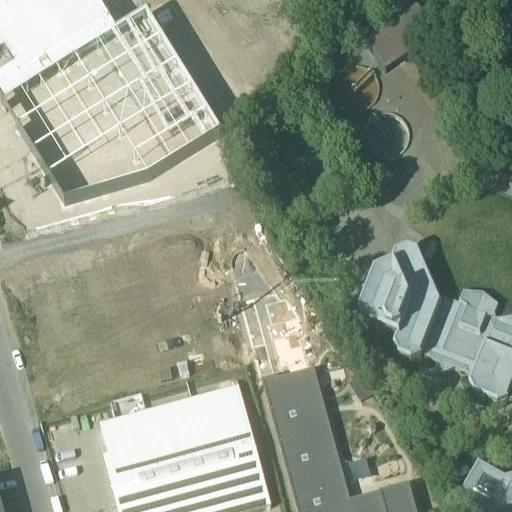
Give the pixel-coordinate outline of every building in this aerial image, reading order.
[(418,14),(367,49),(386,76),(437,41),(418,14)] [(451,308),(445,305),(442,313),(419,261),(408,257),(395,262),(391,273),(392,275),(375,282),(359,324),(363,334),(397,347),(394,355),(399,365),(412,370),(422,366),(423,362),(440,369),(444,380),(455,375),(472,381),(469,388),(474,398),(498,407),(508,403),(511,393),(511,322),(509,324),(496,325),(500,315),(493,310),(485,305),(485,304),(482,302),(482,304),(464,300),(460,311),(454,305),(451,308)] [(349,505),(313,374),(276,384),(276,381),(261,385),(268,410),(279,452),(295,511),(414,511),(408,489),(349,505)] [(267,511),(271,511),(238,391),(99,429),(121,511),(267,511)] [(511,511),(511,479),(505,481),(479,466),(458,502),(475,511),(511,511)]
